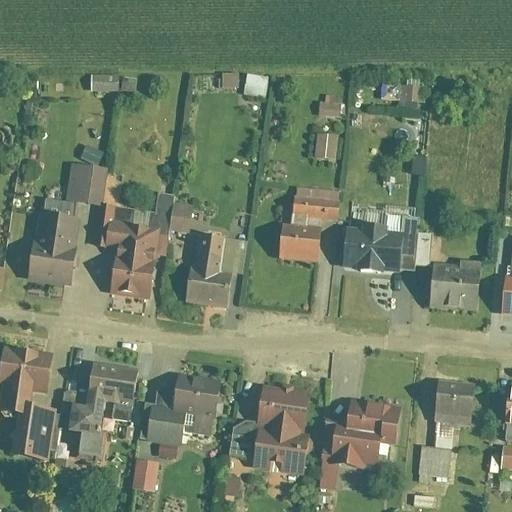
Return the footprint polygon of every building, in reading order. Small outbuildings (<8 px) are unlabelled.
[(245,74),(241,93),(262,97),(266,78),(245,74)] [(90,76),(90,92),(121,91),(121,76),(90,76)] [(396,86),(396,106),(424,106),(424,86),(396,86)] [(316,115),(338,118),(340,102),(319,99),(316,115)] [(351,110),(350,126),(366,128),(368,112),(351,110)] [(316,157),(338,159),(340,136),(318,134),(316,157)] [(413,156),(411,174),(426,176),(428,157),(413,156)] [(71,164),(66,200),(101,205),(106,168),(71,164)] [(157,229),(156,236),(171,238),(172,231),(176,204),(177,196),(162,194),(157,229)] [(297,195),(295,216),(338,221),(340,199),(297,195)] [(193,207),(176,204),(172,231),(189,234),(193,207)] [(118,207),(101,205),(95,250),(112,252),(116,223),(118,207)] [(27,283),(71,288),(79,221),(35,216),(27,283)] [(403,235),(400,270),(415,271),(416,265),(419,235),(420,218),(405,216),(403,235)] [(157,229),(116,223),(112,252),(107,294),(148,300),(156,236),(157,229)] [(279,260),(318,264),(322,228),(282,224),(279,260)] [(340,269),(399,275),(400,270),(403,235),(344,229),(340,269)] [(419,235),(416,265),(431,266),(434,236),(419,235)] [(194,236),(185,305),(225,310),(234,242),(194,236)] [(511,244),(510,244),(503,318),(511,318),(511,244)] [(434,264),(429,309),(477,314),(482,269),(434,264)] [(44,396),(51,355),(5,347),(0,377),(0,415),(17,418),(19,407),(28,409),(30,394),(44,396)] [(134,408),(140,371),(90,364),(83,409),(69,407),(65,433),(93,438),(94,425),(99,426),(102,403),(134,408)] [(210,436),(221,381),(182,373),(178,395),(158,391),(155,406),(149,441),(148,443),(180,449),(183,430),(210,436)] [(454,428),(470,429),(473,384),(436,381),(432,426),(438,426),(454,428)] [(308,393),(263,386),(257,425),(251,460),(250,469),(302,477),(309,435),(301,434),(308,393)] [(394,449),(401,410),(350,402),(346,427),(336,426),(331,460),(330,465),(362,470),(363,464),(374,466),(378,447),(394,449)] [(139,439),(149,441),(155,406),(146,404),(139,439)] [(28,409),(19,407),(17,418),(11,458),(48,464),(56,413),(28,409)] [(251,460),(257,425),(244,422),(232,430),(228,457),(251,460)] [(331,460),(336,426),(324,424),(318,458),(331,460)] [(454,428),(438,426),(436,448),(452,449),(454,428)] [(450,478),(452,449),(436,448),(421,447),(418,475),(450,478)] [(500,470),(511,470),(511,447),(502,447),(500,470)] [(132,488),(155,492),(160,464),(138,459),(132,488)] [(71,489),(75,465),(58,462),(54,487),(71,489)] [(223,496),(237,498),(240,480),(226,477),(223,496)]
